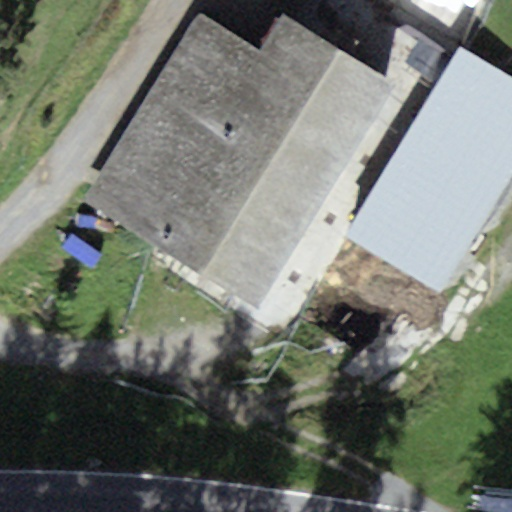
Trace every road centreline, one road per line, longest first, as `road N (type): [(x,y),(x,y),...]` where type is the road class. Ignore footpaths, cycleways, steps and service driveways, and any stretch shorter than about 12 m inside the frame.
road 1 (track): [(511,251),(459,307),(362,358),(237,405),(177,366),(0,333)]
road 2 (tertiary): [(198,511),(65,497),(0,501)]
